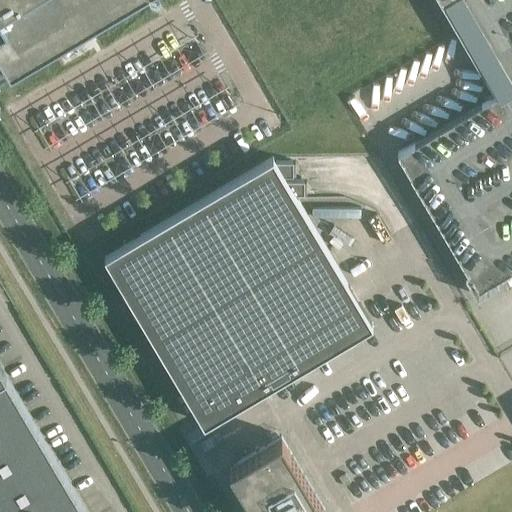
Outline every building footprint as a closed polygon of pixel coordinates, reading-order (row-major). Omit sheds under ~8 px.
[(0,0),(0,61),(10,78),(142,0),(0,0)] [(511,0),(440,0),(495,93),(396,152),(478,290),(511,269),(511,0)] [(272,155),(104,255),(203,423),(372,323),(272,155)] [(0,511),(86,511),(0,366),(0,511)] [(326,511),(281,435),(229,466),(256,511),(326,511)] [(339,476),(343,483),(349,480),(345,473),(339,476)]
